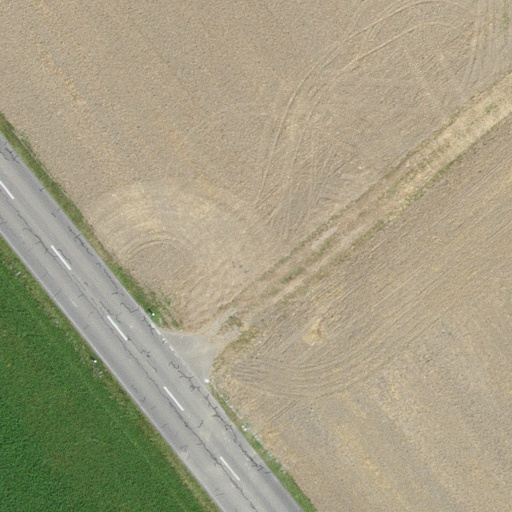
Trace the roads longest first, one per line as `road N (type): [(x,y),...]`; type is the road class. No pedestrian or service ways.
road 1 (track): [(511,85),(162,378)]
road 2 (secondary): [(0,177),(268,511)]
